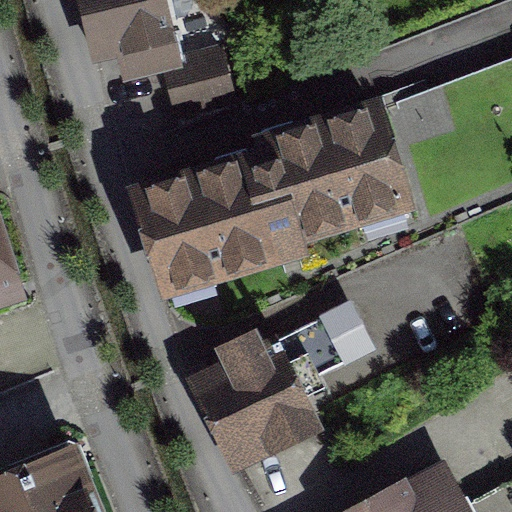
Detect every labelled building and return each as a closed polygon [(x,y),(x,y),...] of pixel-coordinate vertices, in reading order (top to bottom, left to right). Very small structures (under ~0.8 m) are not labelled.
[(151,0),(85,0),(99,57),(123,51),(129,78),(167,69),(178,113),(233,100),(221,50),(182,60),(171,16),(157,20),(151,0)] [(260,164),(144,197),(170,291),(300,254),(296,240),(406,209),(381,120),(257,155),(260,164)] [(0,230),(0,305),(21,299),(0,230)] [(287,296),(195,333),(246,457),(338,419),(322,378),(398,347),(373,286),(296,317),(287,296)] [(93,511),(73,460),(0,488),(0,511),(93,511)] [(459,511),(443,481),(384,511),(459,511)] [(511,511),(511,499),(488,511),(511,511)]
